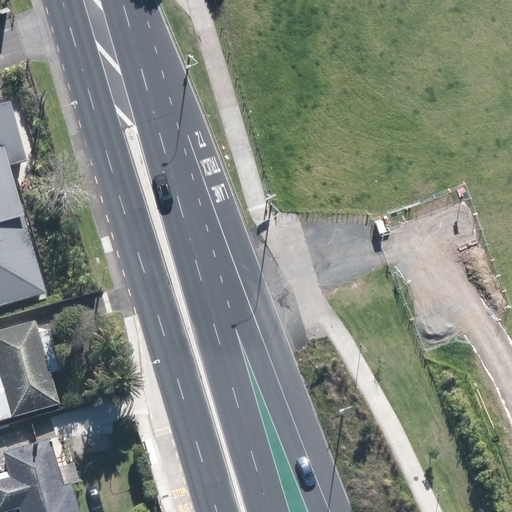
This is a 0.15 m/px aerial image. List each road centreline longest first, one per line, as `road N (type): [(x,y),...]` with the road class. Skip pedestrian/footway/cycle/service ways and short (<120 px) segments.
road 1 (secondary): [(176,300),(93,0)]
road 2 (secondary): [(211,511),(176,300)]
road 3 (secondary): [(176,300),(264,470)]
